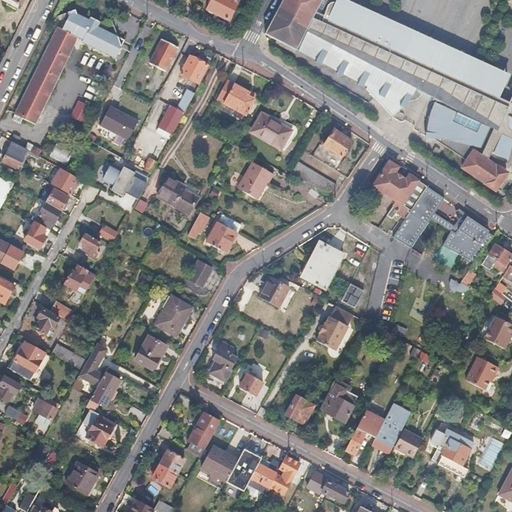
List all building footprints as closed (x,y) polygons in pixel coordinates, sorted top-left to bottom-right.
[(237,1),(234,0),(211,0),(206,11),(210,13),(211,11),(228,20),(237,1)] [(282,0),(265,34),(356,82),(372,98),(391,116),(398,111),(402,110),(408,109),(411,109),(413,107),(419,102),(422,100),(435,105),(432,113),(431,117),(428,128),(427,136),(430,136),(466,160),(461,170),(497,195),(510,174),(498,166),(489,161),(493,154),(508,162),(511,152),(511,102),(511,104),(501,100),(511,77),(343,0),(338,0),(337,4),(334,4),(331,5),(328,8),(322,23),(315,20),(325,0),(282,0)] [(74,10),(70,11),(62,30),(58,28),(15,115),(35,124),(78,37),(82,39),(81,42),(116,59),(126,38),(98,24),(99,21),(89,17),(88,19),(75,13),(74,10)] [(177,47),(162,39),(150,63),(164,70),(177,47)] [(207,66),(190,57),(181,74),(198,82),(207,66)] [(248,93),(226,80),(216,99),(245,114),(253,100),(247,96),(248,93)] [(170,139),(193,97),(186,93),(177,109),(170,106),(158,127),(159,127),(157,132),(170,139)] [(84,124),(91,107),(77,101),(70,118),(84,124)] [(139,120),(110,106),(101,125),(130,139),(139,120)] [(290,130),(261,114),(252,131),(280,148),(290,130)] [(79,146),(41,128),(33,144),(71,162),(79,146)] [(334,129),(323,146),(341,158),(352,141),(334,129)] [(8,151),(3,160),(4,161),(10,164),(9,166),(12,168),(17,171),(27,151),(12,143),(8,151)] [(155,162),(149,159),(144,168),(151,171),(155,162)] [(336,186),(297,162),(290,175),(328,198),(336,186)] [(397,168),(388,162),(368,194),(377,200),(383,192),(396,200),(387,213),(402,223),(425,187),(408,176),(405,180),(394,173),(397,168)] [(272,175),(253,164),(239,190),(255,199),(265,182),(267,183),(272,175)] [(136,185),(142,174),(135,170),(134,172),(123,166),(119,172),(118,172),(112,184),(113,184),(110,190),(122,196),(130,182),(136,185)] [(112,184),(118,172),(108,167),(102,179),(112,184)] [(78,179),(61,170),(52,185),(70,195),(74,187),(78,179)] [(149,177),(142,174),(136,185),(143,188),(149,177)] [(0,205),(13,181),(1,175),(0,177),(0,205)] [(182,186),(167,178),(157,197),(188,215),(197,199),(180,189),(182,186)] [(434,193),(425,187),(402,223),(393,237),(394,238),(410,248),(430,218),(451,233),(444,245),(475,263),(493,237),(487,233),(488,231),(469,217),(458,220),(455,226),(433,213),(443,199),(434,193)] [(68,198),(53,190),(48,199),(44,197),(42,200),(46,202),(60,210),(62,208),(64,209),(65,206),(67,203),(65,202),(68,198)] [(60,210),(46,202),(35,221),(47,228),(50,222),(53,223),(56,217),(60,210)] [(458,220),(469,217),(460,211),(455,213),(458,220)] [(209,217),(200,213),(188,235),(194,238),(197,233),(199,234),(209,217)] [(222,214),(217,222),(236,232),(240,225),(222,214)] [(47,228),(35,221),(23,240),(38,249),(44,239),(50,229),(47,228)] [(236,232),(217,222),(207,242),(225,252),(236,232)] [(116,232),(104,225),(101,229),(99,234),(111,241),(116,232)] [(99,243),(84,234),(82,237),(80,241),(86,244),(83,249),(96,257),(99,252),(95,250),(99,243)] [(7,244),(0,240),(0,262),(13,270),(20,257),(27,246),(11,237),(7,244)] [(343,256),(324,245),(315,262),(312,260),(303,277),(325,289),(343,256)] [(511,259),(511,255),(496,246),(484,264),(491,268),(497,260),(508,267),(511,259)] [(511,259),(508,267),(503,276),(511,281),(511,259)] [(212,268),(199,261),(189,279),(202,287),(212,268)] [(95,275),(78,265),(75,271),(72,269),(68,275),(64,282),(84,294),(95,275)] [(145,273),(138,269),(134,276),(141,279),(145,273)] [(475,272),(470,269),(462,281),(468,284),(475,272)] [(13,286),(0,279),(0,301),(3,303),(8,295),(13,286)] [(290,290),(270,279),(260,297),(280,307),(290,290)] [(455,291),(459,284),(451,279),(450,281),(449,284),(450,286),(451,289),(452,291),(454,292),(455,291)] [(459,284),(455,291),(457,292),(460,292),(463,292),(465,291),(467,290),(469,287),(460,282),(459,284)] [(511,292),(499,282),(495,289),(505,297),(511,301),(511,292)] [(365,292),(350,284),(341,301),(356,309),(365,292)] [(505,297),(495,289),(492,294),(491,295),(502,303),(505,297)] [(191,308),(170,297),(155,325),(175,337),(191,308)] [(73,312),(56,302),(51,311),(69,321),(73,312)] [(353,315),(335,305),(325,323),(323,322),(318,333),(319,333),(316,340),(335,350),(353,315)] [(58,317),(42,308),(37,317),(40,319),(38,324),(35,328),(45,334),(50,325),(53,326),(58,317)] [(511,330),(511,324),(496,316),(485,338),(505,348),(511,335),(510,334),(511,330)] [(167,347),(148,337),(134,361),(152,370),(161,354),(162,355),(167,347)] [(49,356),(25,342),(19,352),(16,351),(7,367),(34,382),(49,356)] [(234,349),(222,342),(213,359),(217,362),(211,372),(225,380),(237,358),(231,355),(234,349)] [(86,361),(55,344),(50,354),(81,371),(86,361)] [(105,350),(95,345),(86,361),(81,371),(72,388),(91,398),(94,393),(84,387),(87,382),(97,388),(98,387),(103,377),(93,371),(105,350)] [(421,351),(412,346),(408,353),(417,358),(421,351)] [(491,382),(499,368),(478,357),(466,381),(484,390),(489,381),(491,382)] [(119,382),(104,374),(103,377),(98,387),(112,395),(119,382)] [(263,382),(248,374),(240,388),(255,397),(263,382)] [(20,386),(3,376),(0,381),(0,385),(2,387),(0,390),(0,396),(8,401),(12,392),(15,394),(20,386)] [(346,386),(334,380),(323,401),(328,404),(324,412),(345,423),(354,406),(353,405),(357,397),(344,389),(346,386)] [(112,395),(98,387),(97,388),(94,393),(91,398),(86,407),(92,411),(97,403),(105,407),(112,395)] [(191,401),(180,395),(176,401),(187,408),(191,401)] [(314,406),(296,396),(286,414),(304,425),(314,406)] [(52,400),(45,397),(41,405),(37,403),(33,410),(39,413),(35,422),(45,428),(55,408),(50,405),(52,400)] [(20,412),(9,405),(4,413),(16,419),(20,412)] [(405,423),(409,414),(392,405),(384,420),(375,438),(371,444),(384,452),(386,449),(391,450),(401,430),(398,427),(401,421),(405,423)] [(375,438),(384,420),(366,411),(344,450),(353,455),(365,433),(375,438)] [(222,417),(219,416),(217,420),(205,413),(189,442),(193,444),(189,451),(200,457),(222,417)] [(115,425),(99,416),(86,438),(102,448),(115,425)] [(511,430),(496,419),(492,424),(511,439),(511,430)] [(175,434),(162,426),(158,434),(171,441),(175,434)] [(472,442),(446,428),(443,433),(436,447),(430,458),(437,462),(436,464),(462,478),(466,469),(460,465),(472,442)] [(436,447),(443,433),(435,429),(429,440),(430,444),(436,447)] [(422,440),(403,430),(394,449),(412,458),(422,440)] [(43,439),(36,436),(33,441),(40,444),(43,439)] [(229,455),(213,446),(200,470),(227,485),(238,464),(227,458),(229,455)] [(183,460),(166,450),(159,463),(176,473),(183,460)] [(262,460),(245,451),(238,464),(227,485),(244,494),(248,486),(262,460)] [(299,464),(285,456),(276,474),(290,481),(299,464)] [(270,464),(262,460),(248,486),(265,493),(269,487),(275,475),(266,470),(270,464)] [(176,473),(159,463),(151,477),(168,487),(176,473)] [(97,475),(77,464),(66,484),(86,495),(97,475)] [(511,511),(511,468),(499,493),(511,499),(511,511)] [(54,477),(48,474),(42,485),(47,488),(54,477)] [(290,481),(276,474),(269,487),(283,495),(290,481)] [(348,493),(326,482),(321,492),(342,503),(348,493)] [(17,486),(12,483),(3,499),(8,502),(17,486)] [(45,493),(47,488),(42,485),(39,490),(45,493)] [(24,511),(26,511),(32,502),(32,501),(26,498),(20,509),(24,511)] [(40,507),(32,502),(26,511),(50,511),(51,511),(41,506),(40,507)] [(169,511),(172,509),(159,502),(154,510),(157,511),(169,511)]
